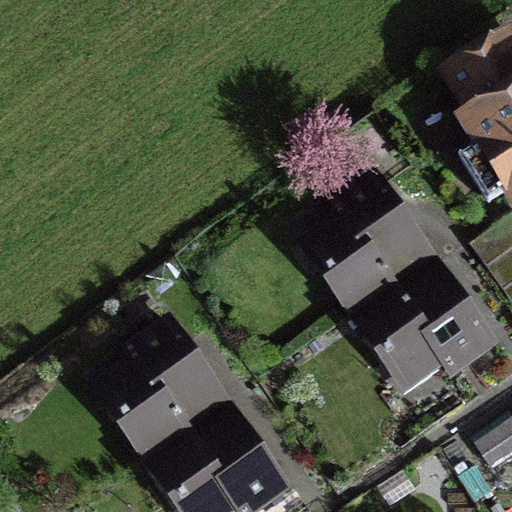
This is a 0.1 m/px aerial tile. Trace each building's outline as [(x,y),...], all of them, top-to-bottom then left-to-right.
[(508,191),(511,197),(511,94),(466,123),(481,146),(459,160),(486,204),(508,191)] [(313,246),(327,266),(319,272),(384,364),(392,358),(406,377),(434,357),(445,373),(487,344),(468,318),(392,211),(371,181),(330,210),(342,226),(313,246)] [(511,214),(467,247),(511,311),(511,214)] [(108,392),(121,411),(113,417),(178,509),(186,503),(192,511),(214,511),(228,503),(234,511),(249,511),(281,490),(259,459),(185,354),(165,326),(124,355),(136,372),(108,392)] [(511,419),(472,447),(489,472),(511,455),(511,419)]
